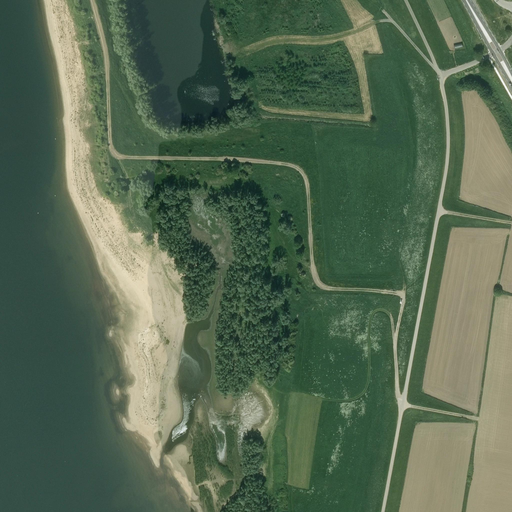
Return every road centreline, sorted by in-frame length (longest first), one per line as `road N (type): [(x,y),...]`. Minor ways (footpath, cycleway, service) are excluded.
road 1 (track): [(91,0),(106,50),(111,146),(121,157),(291,167),(305,177),(318,283),(402,295),(394,346),(402,404)]
road 2 (track): [(394,346),(390,312),(380,305),(369,321),(364,397),(295,394)]
